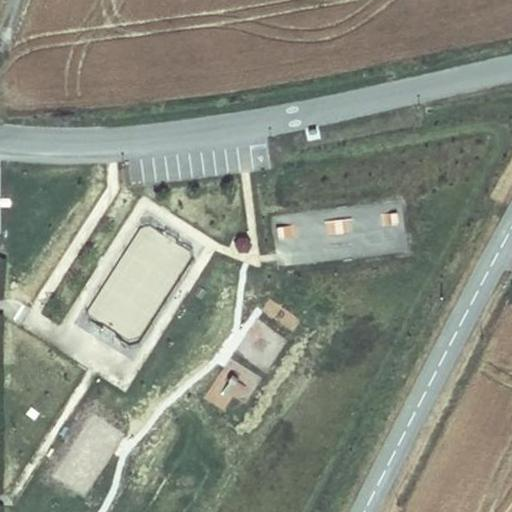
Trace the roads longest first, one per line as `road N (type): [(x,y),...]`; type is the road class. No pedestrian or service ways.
road 1 (residential): [(0,136),(81,143),(227,125),(511,67)]
road 2 (tertiary): [(364,511),(511,228)]
